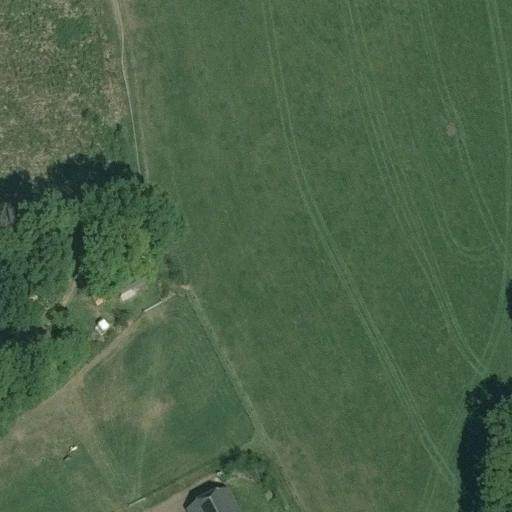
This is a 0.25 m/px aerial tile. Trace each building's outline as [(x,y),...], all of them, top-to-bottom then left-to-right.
[(76,388),(62,395),(67,407),(82,400),(76,388)] [(127,432),(118,410),(91,421),(82,402),(70,407),(88,449),(127,432)] [(93,452),(113,489),(156,466),(136,429),(93,452)] [(237,511),(228,494),(193,511),(237,511)] [(154,506),(156,511),(179,511),(174,497),(154,506)]
